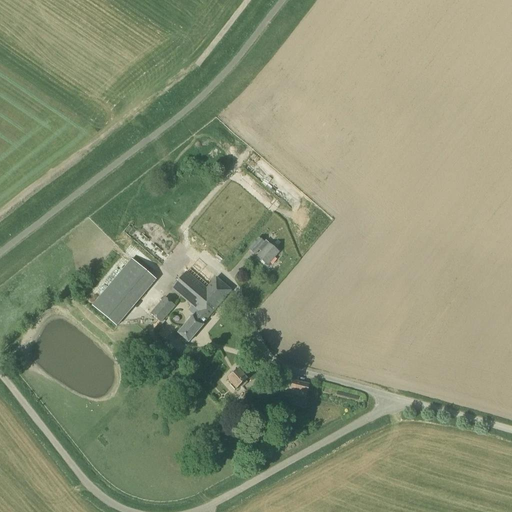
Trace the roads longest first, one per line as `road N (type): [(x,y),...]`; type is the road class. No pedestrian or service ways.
road 1 (unclassified): [(511,431),(417,405),(391,407),(200,511)]
road 2 (unclassified): [(121,511),(97,498),(0,376)]
